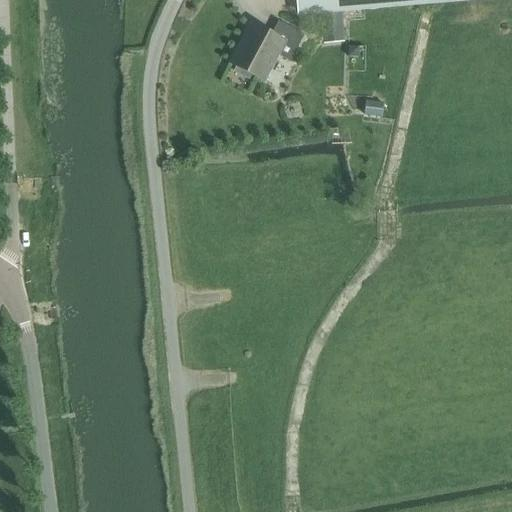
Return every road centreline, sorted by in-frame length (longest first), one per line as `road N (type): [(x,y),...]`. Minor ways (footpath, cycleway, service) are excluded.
road 1 (unclassified): [(189,511),(149,131),(150,80),(178,0)]
road 2 (unclassified): [(51,511),(28,346),(0,281)]
